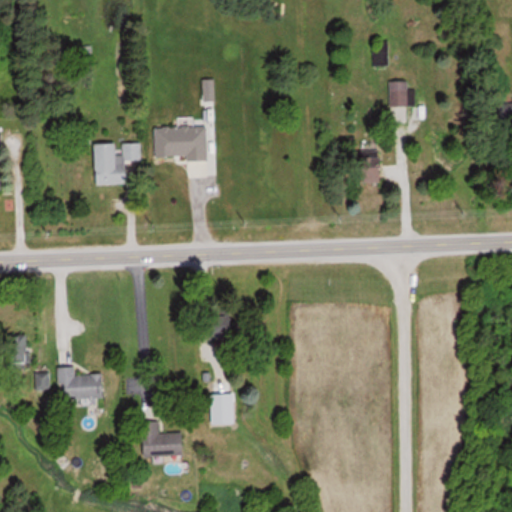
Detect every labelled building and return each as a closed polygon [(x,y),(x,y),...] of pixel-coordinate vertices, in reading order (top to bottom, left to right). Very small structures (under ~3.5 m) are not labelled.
[(91,45),(83,47),(84,59),(92,58),(91,45)] [(390,80),(390,105),(409,105),(409,80),(390,80)] [(97,184),(129,183),(129,160),(143,160),(142,141),(121,142),(96,143),(97,184)] [(107,397),(106,374),(79,374),(78,366),(61,367),(61,384),(68,384),(68,398),(107,397)] [(52,372),(37,372),(37,388),(53,388),(52,372)] [(188,455),(187,432),(162,432),(162,421),(144,421),(145,456),(188,455)]
